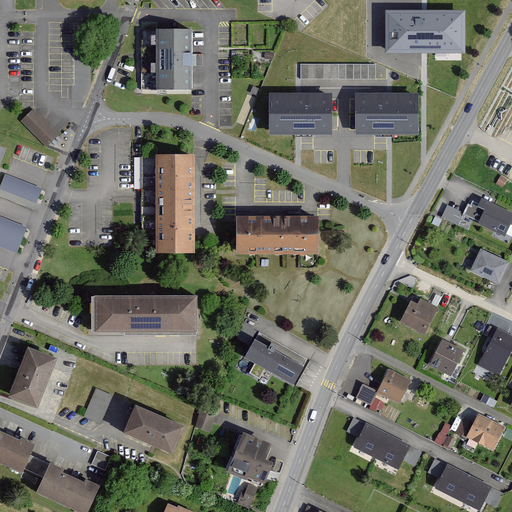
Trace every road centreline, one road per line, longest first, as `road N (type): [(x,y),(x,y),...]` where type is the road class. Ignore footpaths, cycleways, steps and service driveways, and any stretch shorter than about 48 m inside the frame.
road 1 (residential): [(89,118),(179,120),(410,223)]
road 2 (tertiary): [(391,260),(330,385),(282,511)]
road 3 (residential): [(0,337),(89,118)]
road 4 (tertiary): [(511,37),(410,223)]
road 5 (residential): [(4,0),(3,17),(125,18)]
road 6 (residential): [(391,260),(511,318)]
road 7 (unknown): [(306,447),(420,504)]
